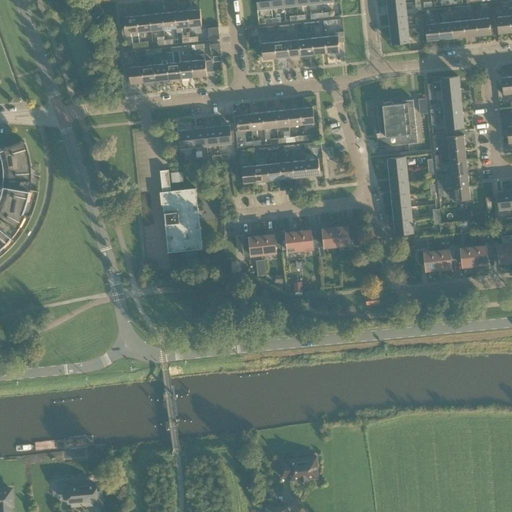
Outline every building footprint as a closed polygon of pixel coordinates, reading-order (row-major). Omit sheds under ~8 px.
[(271,8),(270,0),(257,0),(258,9),(271,8)] [(389,6),(390,19),(406,17),(406,11),(405,5),(389,6)] [(200,10),(187,11),(189,27),(202,26),(200,10)] [(189,27),(187,11),(175,12),(177,29),(177,32),(182,32),(181,28),(189,27)] [(163,14),(164,30),(177,29),(175,12),(163,14)] [(163,14),(150,15),(152,31),(164,30),(163,14)] [(138,16),(139,33),(140,35),(140,37),(145,37),(145,32),(152,31),(150,15),(138,16)] [(140,35),(139,33),(138,16),(124,18),(126,34),(131,33),(132,36),(140,35)] [(511,33),(510,16),(497,17),(499,34),(511,33)] [(390,19),(391,31),(408,30),(406,17),(390,19)] [(489,18),(476,20),(478,36),(491,35),(489,18)] [(465,37),(478,36),(476,20),(464,21),(465,37)] [(464,21),(451,22),(453,39),(465,37),(464,21)] [(451,22),(439,23),(440,40),(453,39),(451,22)] [(440,40),(439,23),(426,25),(427,41),(440,40)] [(408,30),(391,31),(392,44),(409,42),(408,30)] [(332,36),(325,37),(327,54),(340,52),(339,43),(345,42),(344,32),(332,33),(332,36)] [(314,55),(327,54),(325,37),(313,38),(314,55)] [(313,38),(300,39),(302,56),(314,55),(313,38)] [(289,58),(302,56),(300,39),(287,41),(289,58)] [(287,41),(275,42),(277,59),(289,58),(287,41)] [(277,59),(275,42),(262,43),(264,60),(277,59)] [(168,64),(169,80),(182,79),(180,63),(179,52),(174,52),(175,63),(168,64)] [(201,61),(193,61),(194,78),(207,76),(206,72),(205,62),(205,56),(200,56),(201,61)] [(143,67),(144,83),(157,81),(155,65),(155,60),(149,61),(150,66),(143,67)] [(157,81),(169,80),(168,64),(167,60),(162,60),(162,65),(155,65),(157,81)] [(193,61),(180,63),(182,79),(194,78),(193,61)] [(131,84),(144,83),(143,67),(129,68),(131,84)] [(511,92),(511,76),(502,78),(503,94),(505,94),(505,97),(510,97),(510,93),(511,92)] [(442,79),(443,92),(460,90),(458,77),(442,79)] [(461,102),(460,90),(443,92),(444,104),(461,102)] [(420,113),(427,113),(426,98),(419,99),(420,113)] [(375,107),(379,147),(417,143),(413,100),(402,101),(402,104),(375,107)] [(462,115),(461,102),(444,104),(446,117),(462,115)] [(302,125),(315,124),(313,107),(300,108),(302,125)] [(300,108),(288,110),(289,126),(302,125),(300,108)] [(277,128),(289,126),(288,110),(275,111),(277,128)] [(270,133),(270,128),(277,128),(275,111),(263,112),(264,129),(265,133),(270,133)] [(257,130),(264,129),(263,112),(250,114),(252,130),(252,135),(258,134),(257,130)] [(239,131),(236,132),(238,148),(246,147),(244,131),(252,130),(250,114),(237,115),(239,131)] [(462,115),(446,117),(447,129),(463,128),(462,115)] [(219,144),(232,143),(230,126),(218,128),(219,144)] [(218,128),(205,129),(207,145),(219,144),(218,128)] [(205,129),(192,130),(194,147),(207,145),(205,129)] [(192,130),(180,132),(181,148),(194,147),(192,130)] [(448,137),(449,150),(466,149),(464,136),(448,137)] [(6,169),(6,179),(5,190),(2,200),(0,203),(0,256),(6,251),(14,242),(21,233),(27,224),(32,213),(36,202),(38,191),(28,190),(29,180),(29,170),(28,160),(26,150),(23,141),(1,149),(4,159),(6,169)] [(449,150),(450,163),(467,161),(466,149),(449,150)] [(389,159),(390,172),(406,170),(405,157),(389,159)] [(293,158),(288,158),(288,162),(281,163),(282,180),(295,178),(293,162),(293,158)] [(307,177),(320,176),(318,159),(306,160),(307,177)] [(295,178),(307,177),(306,160),(293,162),(295,178)] [(231,162),(232,176),(239,175),(237,161),(231,162)] [(450,163),(452,175),(468,174),(467,161),(450,163)] [(282,180),(281,163),(268,164),(270,181),(282,180)] [(257,182),(270,181),(268,164),(256,166),(257,182)] [(256,166),(243,167),(245,184),(257,182),(256,166)] [(203,249),(196,188),(171,191),(168,170),(161,171),(163,192),(160,192),(162,205),(165,205),(166,213),(165,214),(166,225),(167,225),(170,253),(203,249)] [(408,183),(406,170),(390,172),(391,185),(408,183)] [(469,186),(468,174),(452,175),(453,188),(469,186)] [(391,185),(393,197),(409,195),(408,183),(391,185)] [(469,186),(453,188),(454,201),(471,199),(469,186)] [(499,209),(511,207),(511,206),(510,191),(498,192),(499,209)] [(410,208),(409,195),(393,197),(394,210),(410,208)] [(394,210),(395,222),(412,220),(416,220),(415,216),(411,216),(410,208),(394,210)] [(412,220),(395,222),(397,235),(413,233),(412,220)] [(335,229),(337,247),(350,246),(349,239),(355,239),(354,224),(347,225),(347,228),(335,229)] [(324,227),(317,228),(319,248),(323,247),(325,247),(325,248),(337,247),(335,229),(324,230),(324,227)] [(311,232),(299,233),(301,251),(313,250),(313,249),(319,248),(317,228),(310,229),(311,232)] [(287,231),(280,232),(282,252),(288,251),(288,252),(301,251),(299,233),(287,234),(287,231)] [(274,236),(262,237),(264,255),(276,254),(276,253),(282,252),(280,232),(274,233),(274,236)] [(498,242),(491,243),(493,257),(500,256),(500,262),(511,261),(511,255),(511,244),(510,235),(502,236),(503,244),(498,245),(498,242)] [(264,255),(262,237),(250,238),(250,239),(245,239),(245,237),(238,237),(239,252),(243,252),(244,257),(252,256),(264,255)] [(486,258),(493,257),(491,243),(485,244),(485,246),(473,248),(475,265),(486,264),(486,258)] [(449,250),(437,252),(439,270),(451,268),(450,262),(456,261),(455,247),(449,248),(449,250)] [(462,247),(455,247),(456,261),(463,260),(463,267),(475,265),(473,248),(462,249),(462,247)] [(427,271),(439,270),(437,252),(425,253),(425,250),(418,251),(420,265),(426,264),(427,271)] [(368,305),(380,304),(379,297),(367,298),(368,305)] [(281,477),(290,476),(291,480),(301,479),(302,481),(307,480),(307,478),(318,477),(317,467),(318,467),(317,456),(287,459),(288,461),(280,462),(281,477)] [(94,484),(68,486),(69,503),(96,500),(94,484)] [(0,488),(0,511),(9,511),(9,504),(12,503),(10,487),(0,488)]
